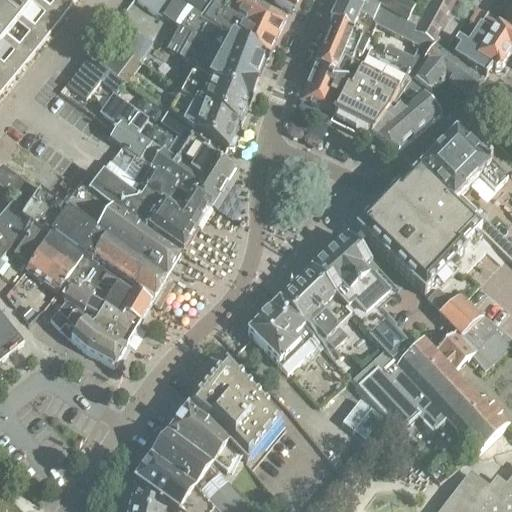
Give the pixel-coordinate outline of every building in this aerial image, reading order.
[(47,39),(63,20),(49,9),(49,10),(37,0),(0,0),(0,1),(22,19),(32,7),(44,16),(34,29),(47,39)] [(56,0),(49,9),(63,20),(78,0),(77,0),(56,0)] [(152,0),(135,0),(135,1),(145,9),(152,0)] [(169,0),(152,0),(145,9),(156,18),(170,0),(169,0)] [(171,0),(174,2),(173,2),(200,20),(265,63),(285,22),(251,0),(241,0),(241,1),(238,0),(171,0)] [(275,0),(274,3),(291,15),(298,0),(275,0)] [(379,8),(366,0),(341,0),(330,26),(333,27),(369,44),(375,30),(358,22),(359,19),(370,24),(374,17),(379,8)] [(415,33),(417,29),(425,16),(396,0),(384,0),(379,8),(415,29),(413,32),(415,33)] [(434,0),(425,16),(417,29),(415,33),(433,44),(466,0),(434,0)] [(32,59),(47,39),(34,29),(22,20),(22,19),(0,1),(0,32),(7,38),(17,26),(29,35),(19,48),(32,59)] [(258,85),(265,64),(197,24),(200,20),(173,2),(163,19),(189,37),(180,55),(215,74),(212,79),(222,84),(225,80),(246,92),(250,86),(252,84),(258,85)] [(453,59),(486,80),(493,72),(499,76),(511,55),(511,37),(504,33),(505,30),(477,12),(470,23),(478,28),(465,48),(457,42),(453,47),(458,50),(453,59)] [(444,53),(446,54),(463,27),(453,20),(443,35),(446,39),(438,49),(444,53)] [(131,29),(120,21),(107,39),(111,42),(113,43),(118,46),(131,29)] [(333,27),(315,68),(336,78),(340,70),(343,66),(351,70),(357,73),(369,44),(333,27)] [(142,38),(131,29),(118,46),(123,50),(121,52),(128,56),(142,38)] [(16,78),(32,59),(19,48),(7,39),(7,38),(0,32),(0,47),(2,44),(14,54),(3,67),(16,78)] [(433,46),(413,35),(408,45),(419,51),(407,74),(408,75),(414,78),(423,63),(433,46)] [(140,63),(153,46),(142,38),(128,56),(132,59),(133,58),(140,63)] [(113,43),(97,65),(117,80),(132,59),(128,56),(121,52),(123,50),(118,46),(113,43)] [(482,86),(446,54),(444,53),(438,49),(433,46),(423,63),(414,78),(413,80),(430,96),(443,80),(463,98),(461,101),(464,104),(467,101),(468,102),(482,86)] [(333,119),(351,128),(360,111),(364,113),(395,54),(387,50),(381,61),(370,55),(349,95),(345,93),(333,119)] [(403,57),(395,54),(364,113),(360,111),(351,128),(369,137),(397,106),(395,104),(408,75),(407,74),(398,69),(403,57)] [(100,84),(107,75),(89,60),(81,70),(100,84)] [(16,78),(3,67),(0,64),(0,96),(0,97),(16,78)] [(328,117),(329,117),(346,83),(351,70),(343,66),(340,70),(336,78),(315,68),(299,105),(300,105),(296,114),(296,115),(324,126),(325,126),(328,117)] [(180,96),(196,104),(236,128),(236,130),(239,132),(249,105),(245,103),(246,92),(225,80),(222,84),(212,79),(195,69),(180,96)] [(93,94),(100,84),(81,70),(74,79),(93,94)] [(116,96),(123,87),(107,75),(100,84),(116,96)] [(86,103),(93,94),(74,79),(67,89),(86,103)] [(397,106),(369,137),(397,157),(439,118),(426,102),(430,96),(413,80),(405,94),(409,100),(414,94),(423,101),(405,116),(397,106)] [(173,121),(184,127),(193,132),(192,133),(193,134),(227,152),(229,149),(233,151),(236,143),(233,138),(236,130),(236,128),(196,104),(180,96),(179,98),(184,101),(174,120),(173,121)] [(175,163),(161,153),(150,146),(149,147),(138,139),(150,121),(132,109),(110,142),(116,146),(145,166),(150,170),(209,210),(211,211),(232,173),(221,165),(227,152),(193,134),(186,144),(175,163)] [(161,127),(186,144),(193,134),(192,133),(193,132),(184,127),(173,121),(174,120),(169,117),(161,127)] [(457,140),(419,176),(454,208),(464,218),(469,223),(502,254),(509,262),(509,263),(511,265),(511,249),(461,201),(480,181),(496,197),(508,184),(492,168),(489,171),(457,140)] [(38,194),(2,166),(0,168),(0,186),(28,207),(38,194)] [(197,231),(209,210),(150,170),(145,166),(133,186),(130,183),(146,197),(197,231)] [(182,256),(197,231),(146,197),(130,183),(110,167),(101,178),(89,196),(144,236),(145,236),(147,232),(182,256)] [(454,208),(419,176),(406,188),(397,196),(395,194),(394,195),(355,234),(355,233),(354,235),(420,301),(461,260),(459,258),(478,239),(465,227),(469,223),(464,218),(454,208)] [(79,191),(65,211),(167,283),(180,260),(145,236),(144,236),(79,191)] [(12,257),(28,270),(51,238),(67,249),(83,260),(152,309),(167,283),(65,211),(41,195),(22,221),(33,229),(12,257)] [(22,213),(13,205),(0,219),(0,231),(15,244),(28,230),(16,220),(22,213)] [(0,250),(6,255),(15,244),(0,231),(0,250)] [(26,273),(41,284),(67,249),(51,238),(28,270),(26,273)] [(396,294),(347,242),(329,258),(351,282),(376,312),(378,310),(396,294)] [(65,284),(67,282),(83,260),(67,249),(41,284),(56,295),(65,284)] [(376,312),(351,282),(329,258),(311,275),(342,309),(341,310),(351,319),(384,356),(391,364),(397,369),(415,352),(411,348),(412,348),(396,331),(397,329),(378,310),(376,312)] [(74,308),(84,315),(92,304),(122,325),(125,320),(139,330),(152,309),(83,260),(67,282),(75,287),(64,304),(73,310),(74,308)] [(346,342),(337,332),(351,319),(341,310),(342,309),(311,275),(279,306),(305,332),(323,352),(329,359),(346,342)] [(454,305),(439,291),(428,302),(442,315),(454,305)] [(432,437),(447,423),(479,458),(509,429),(484,402),(480,405),(454,377),(473,360),(484,371),(511,345),(511,344),(483,321),(462,297),(454,305),(442,315),(440,317),(457,335),(434,357),(423,345),(415,352),(397,369),(391,364),(384,356),(353,385),(358,391),(401,437),(418,421),(432,437)] [(90,324),(88,327),(94,333),(126,351),(139,330),(125,320),(122,325),(92,304),(84,315),(97,324),(95,327),(90,324)] [(317,358),(323,352),(305,332),(279,306),(248,336),(287,378),(313,354),(317,358)] [(114,372),(126,351),(94,333),(88,327),(75,315),(63,308),(49,323),(59,332),(63,327),(66,330),(69,326),(78,333),(69,343),(84,355),(114,372)] [(0,364),(24,346),(0,316),(0,385),(2,384),(0,381),(0,364)] [(240,458),(246,466),(280,428),(226,366),(188,410),(209,425),(228,447),(240,458)] [(171,434),(214,466),(227,475),(240,458),(228,447),(209,425),(188,410),(188,411),(171,434)] [(248,511),(211,471),(168,439),(151,462),(194,494),(194,495),(210,511),(248,511)] [(172,511),(181,511),(194,495),(194,494),(151,462),(135,484),(172,511)] [(511,511),(511,481),(504,492),(490,494),(470,478),(443,511),(511,511)] [(149,511),(151,507),(134,502),(131,511),(149,511)]
